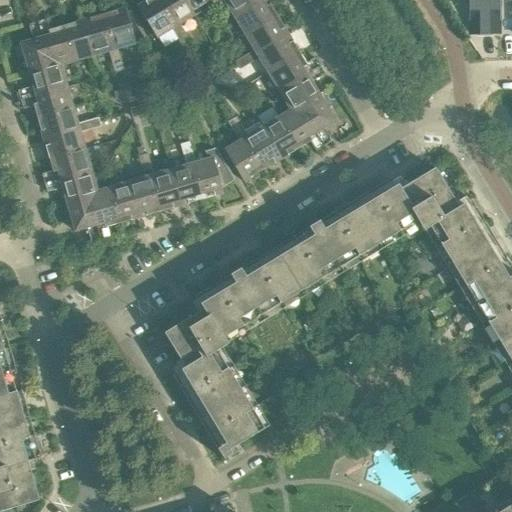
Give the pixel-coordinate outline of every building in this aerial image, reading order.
[(185,34),(180,24),(176,27),(159,0),(147,0),(137,6),(156,38),(172,29),(177,38),(185,34)] [(159,0),(176,27),(180,24),(195,15),(185,0),(159,0)] [(185,0),(195,15),(214,4),(211,0),(185,0)] [(223,0),(234,17),(262,0),(223,0)] [(262,0),(234,17),(245,36),(277,17),(268,1),(270,0),(271,0),(274,4),(280,0),(279,0),(262,0)] [(469,0),(470,38),(499,38),(499,0),(469,0)] [(124,9),(102,15),(113,50),(117,49),(145,41),(129,15),(126,15),(124,9)] [(102,15),(82,21),(92,56),(108,52),(111,62),(120,60),(117,49),(113,50),(102,15)] [(235,62),(238,66),(288,35),(277,17),(245,36),(254,50),(235,62)] [(46,19),(38,22),(50,65),(59,62),(60,66),(72,62),(61,27),(44,32),(43,28),(48,26),(46,19)] [(82,21),(61,27),(72,62),(92,56),(82,21)] [(20,43),(28,71),(50,65),(38,22),(28,25),(33,40),(20,43)] [(185,34),(177,38),(183,47),(191,43),(185,34)] [(259,58),(267,72),(299,53),(288,35),(238,66),(240,69),(259,58)] [(267,72),(279,91),(320,66),(315,58),(309,62),(312,67),(308,69),(299,53),(267,72)] [(120,60),(111,62),(114,72),(123,70),(120,60)] [(18,91),(20,100),(66,87),(60,66),(59,62),(50,65),(28,71),(33,87),(18,91)] [(279,91),(290,110),(292,113),(300,108),(319,96),(311,82),(325,74),(320,66),(279,91)] [(171,91),(173,87),(168,78),(153,82),(156,95),(171,91)] [(207,79),(198,84),(203,92),(212,87),(207,79)] [(203,92),(198,84),(189,90),(193,98),(203,92)] [(32,101),(37,118),(72,108),(66,87),(20,100),(23,109),(30,107),(28,102),(32,101)] [(128,102),(124,90),(114,93),(116,99),(123,103),(128,102)] [(173,97),(176,109),(189,105),(182,94),(173,97)] [(319,96),(300,108),(323,146),(332,141),(324,128),(335,121),(319,96)] [(150,103),(140,106),(143,115),(153,112),(150,103)] [(143,115),(140,106),(130,109),(132,118),(143,115)] [(37,118),(43,139),(78,128),(77,124),(72,108),(37,118)] [(290,110),(281,116),(301,147),(315,139),(317,142),(312,145),(316,151),(323,146),(300,108),(292,113),(290,110)] [(281,116),(262,127),(281,159),(301,147),(281,116)] [(88,121),(90,130),(100,127),(98,118),(88,121)] [(228,122),(234,132),(242,127),(236,118),(228,122)] [(43,139),(49,160),(85,149),(80,133),(90,130),(88,121),(77,124),(78,128),(43,139)] [(234,132),(239,141),(243,139),(262,170),(281,159),(262,127),(258,121),(244,130),(242,127),(234,132)] [(243,139),(239,141),(224,150),(243,182),(262,170),(243,139)] [(180,145),(183,155),(192,153),(189,142),(180,145)] [(42,174),(44,183),(91,170),(85,149),(49,160),(54,176),(50,177),(48,172),(42,174)] [(183,155),(186,166),(191,164),(201,200),(223,194),(221,188),(235,181),(216,149),(204,152),(207,160),(195,163),(192,153),(183,155)] [(139,157),(142,167),(150,165),(147,154),(139,157)] [(191,164),(186,166),(170,170),(180,206),(201,200),(191,164)] [(142,167),(145,178),(149,176),(159,212),(180,206),(170,170),(153,175),(150,165),(142,167)] [(434,169),(408,185),(407,185),(400,190),(392,177),(195,296),(203,310),(163,333),(184,368),(172,375),(223,459),(227,457),(224,453),(294,411),(277,382),(400,308),(501,474),(437,511),(511,511),(511,267),(471,200),(458,208),(434,169)] [(65,200),(87,194),(97,191),(91,170),(44,183),(47,192),(62,188),(65,200)] [(145,178),(128,182),(139,218),(159,212),(149,176),(145,178)] [(128,182),(108,188),(118,224),(139,218),(128,182)] [(108,188),(97,191),(87,194),(100,240),(109,238),(107,231),(102,233),(101,229),(118,224),(108,188)] [(87,194),(65,200),(74,232),(87,228),(91,243),(100,240),(87,194)] [(0,350),(9,348),(3,325),(0,325),(0,350)] [(0,373),(15,369),(9,348),(0,350),(0,373)] [(0,395),(21,389),(15,369),(0,373),(0,395)] [(0,420),(28,413),(21,389),(0,395),(0,420)] [(0,447),(35,437),(28,413),(0,420),(0,447)] [(0,511),(38,500),(27,462),(41,458),(35,437),(0,447),(0,511)]
